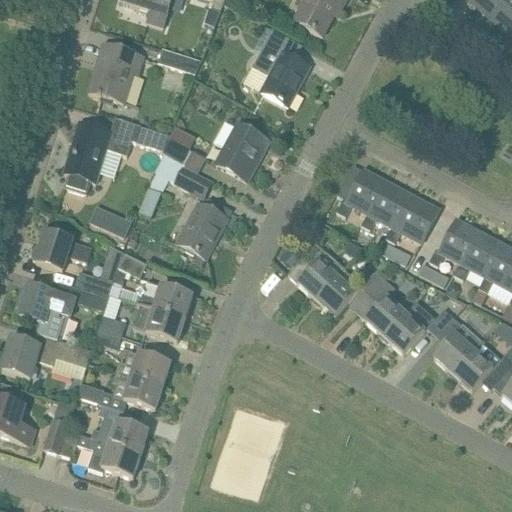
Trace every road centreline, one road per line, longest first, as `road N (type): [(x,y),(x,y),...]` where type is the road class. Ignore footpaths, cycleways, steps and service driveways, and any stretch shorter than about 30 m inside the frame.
road 1 (residential): [(511,463),(230,311)]
road 2 (residential): [(0,247),(78,0)]
road 3 (residential): [(331,125),(230,311)]
road 4 (residential): [(230,311),(163,511)]
road 5 (residential): [(511,222),(331,125)]
road 6 (residential): [(398,0),(331,125)]
road 7 (residential): [(417,0),(511,82)]
